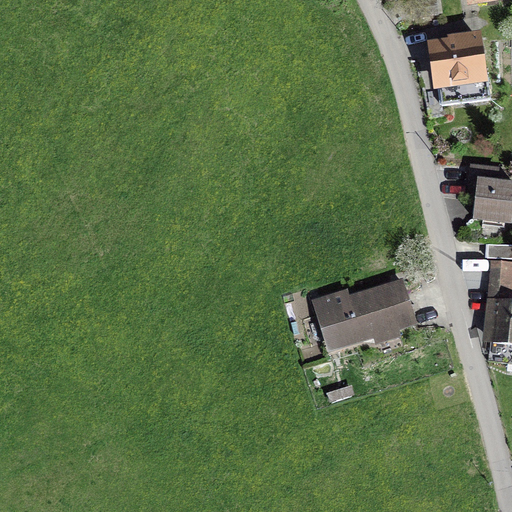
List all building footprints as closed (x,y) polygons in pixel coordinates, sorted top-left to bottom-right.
[(409,4),(411,20),(436,16),(433,0),(409,4)] [(451,47),(432,49),(440,108),(489,102),(486,79),(480,80),(474,37),(450,40),(451,47)] [(511,202),(511,186),(476,183),(472,220),(509,225),(511,202)] [(485,260),(511,261),(511,247),(486,246),(485,260)] [(508,268),(508,267),(490,266),(484,328),(490,329),(488,343),(511,345),(511,306),(505,305),(508,268)] [(412,323),(401,286),(346,303),(343,295),(318,303),(332,348),(373,335),(375,342),(397,336),(394,329),(412,323)]
